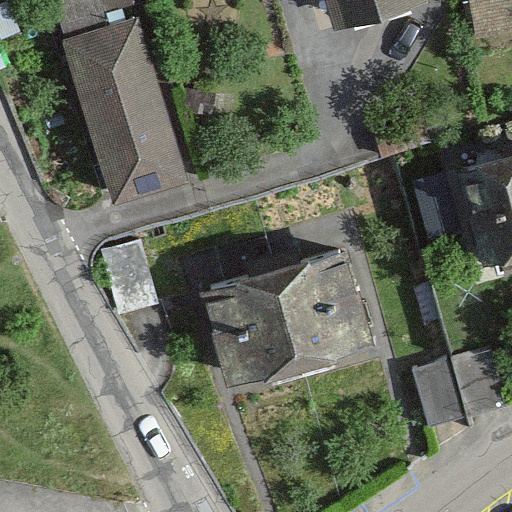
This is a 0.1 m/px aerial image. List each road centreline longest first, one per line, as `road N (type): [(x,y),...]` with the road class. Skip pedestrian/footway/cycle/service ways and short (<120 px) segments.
road 1 (residential): [(190,511),(0,161)]
road 2 (unknown): [(194,287),(258,476),(289,511)]
